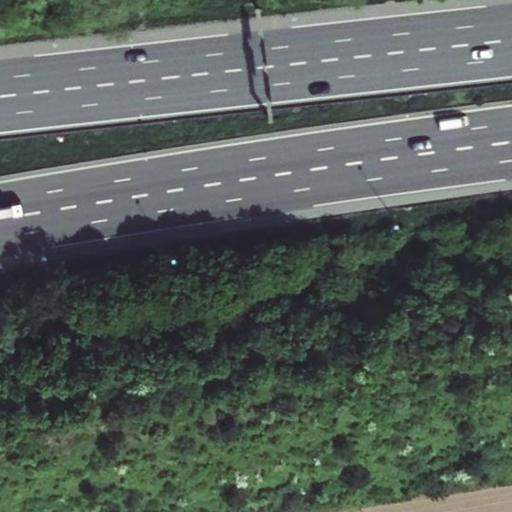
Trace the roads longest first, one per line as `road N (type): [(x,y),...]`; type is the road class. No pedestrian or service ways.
road 1 (motorway): [(0,220),(511,143)]
road 2 (motorway): [(511,40),(0,97)]
